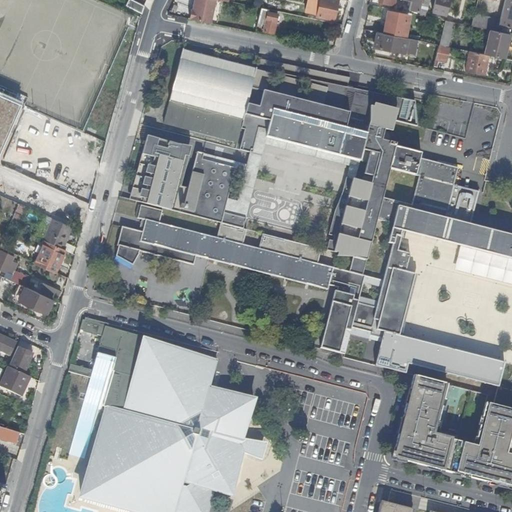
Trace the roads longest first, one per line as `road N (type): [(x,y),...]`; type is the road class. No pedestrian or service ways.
road 1 (residential): [(370,468),(389,392),(382,383),(74,301)]
road 2 (residential): [(74,301),(151,24)]
road 3 (residential): [(339,67),(151,24)]
road 4 (residential): [(511,104),(339,67)]
road 5 (residential): [(14,511),(62,344)]
road 6 (residential): [(370,468),(511,504)]
